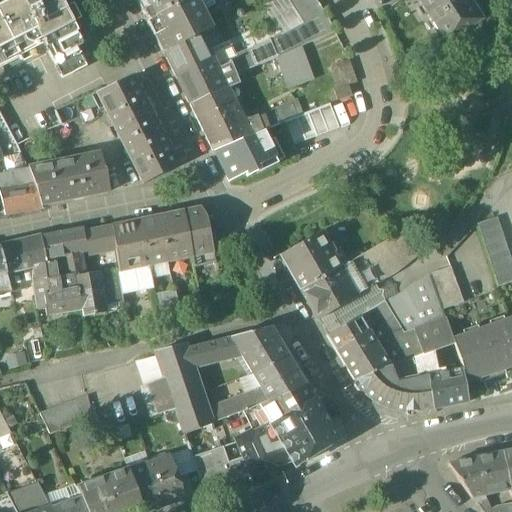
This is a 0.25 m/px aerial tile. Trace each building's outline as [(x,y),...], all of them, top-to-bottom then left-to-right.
[(28,18),(52,6),(48,0),(11,0),(0,6),(0,23),(17,56),(41,43),(28,18)] [(135,0),(147,22),(189,0),(135,0)] [(192,0),(189,0),(147,22),(163,54),(200,35),(212,29),(202,10),(199,11),(192,0)] [(285,0),(303,26),(324,15),(314,0),(285,0)] [(466,0),(418,0),(446,43),(480,21),(466,0)] [(28,18),(41,43),(50,62),(81,45),(71,26),(79,22),(71,7),(63,11),(59,2),(52,6),(28,18)] [(303,26),(295,29),(302,47),(335,33),(324,15),(303,26)] [(0,64),(17,56),(0,23),(0,64)] [(295,29),(268,43),(274,54),(276,58),(297,49),(298,49),(302,47),(295,29)] [(213,61),(200,35),(163,54),(174,76),(198,65),(213,61)] [(297,49),(276,58),(288,91),(309,83),(298,49),(297,49)] [(213,61),(198,65),(174,76),(189,106),(227,90),(238,85),(234,76),(235,76),(232,67),(218,73),(213,61)] [(349,62),(330,68),(337,90),(356,84),(349,62)] [(119,140),(155,123),(132,77),(96,95),(119,140)] [(347,87),(333,92),(336,103),(351,98),(347,87)] [(227,90),(189,106),(213,153),(269,129),(263,117),(248,123),(242,123),(227,90)] [(298,103),(263,117),(269,129),(303,116),(298,103)] [(142,186),(177,168),(155,123),(119,140),(142,186)] [(269,129),(213,153),(227,185),(283,161),(269,129)] [(100,155),(25,169),(26,172),(31,183),(32,182),(40,207),(108,193),(104,172),(103,172),(100,155)] [(26,172),(0,176),(0,199),(4,217),(23,214),(41,210),(40,207),(32,182),(31,183),(26,172)] [(200,209),(182,213),(191,258),(193,268),(215,264),(206,220),(200,209)] [(182,213),(157,218),(166,264),(191,258),(182,213)] [(157,218),(139,222),(148,267),(166,264),(157,218)] [(497,219),(477,225),(480,236),(500,229),(497,219)] [(139,222),(111,227),(115,251),(120,277),(149,271),(148,267),(139,222)] [(115,251),(111,227),(83,233),(87,252),(97,250),(98,254),(115,251)] [(500,229),(480,236),(484,246),(504,240),(500,229)] [(82,230),(59,234),(64,256),(68,277),(75,276),(81,274),(76,254),(87,252),(83,233),(82,230)] [(322,233),(280,257),(300,292),(340,269),(347,265),(338,250),(333,253),(322,233)] [(59,234),(40,238),(46,266),(33,268),(33,269),(36,282),(56,278),(54,265),(62,264),(60,256),(64,256),(59,234)] [(340,269),(356,298),(374,287),(396,274),(419,255),(401,235),(347,265),(340,269)] [(40,238),(0,246),(0,249),(6,276),(33,269),(33,268),(46,266),(40,238)] [(504,240),(484,246),(487,257),(507,250),(504,240)] [(0,249),(0,295),(10,293),(6,276),(0,249)] [(507,250),(487,257),(491,267),(510,261),(507,250)] [(511,265),(510,261),(491,267),(494,278),(511,271),(511,265)] [(340,269),(300,292),(317,321),(356,298),(340,269)] [(117,271),(97,275),(100,290),(106,289),(109,306),(122,304),(117,271)] [(511,271),(494,278),(497,288),(511,283),(511,271)] [(81,274),(75,276),(78,290),(81,311),(82,318),(104,314),(100,290),(97,275),(81,278),(81,274)] [(429,276),(384,303),(392,318),(404,337),(414,333),(446,322),(429,276)] [(59,293),(56,278),(36,282),(34,282),(37,298),(34,298),(37,311),(45,310),(46,317),(81,311),(78,290),(59,293)] [(356,298),(317,321),(326,338),(359,318),(371,310),(384,303),(374,287),(356,298)] [(392,318),(384,303),(371,310),(380,325),(392,318)] [(359,318),(326,338),(335,352),(368,333),(359,318)] [(404,337),(392,318),(380,325),(392,344),(404,337)] [(511,331),(509,321),(452,342),(466,383),(511,367),(511,331)] [(446,322),(414,333),(422,357),(429,354),(453,345),(452,342),(446,322)] [(270,329),(229,339),(239,356),(251,376),(287,357),(270,329)] [(389,368),(368,333),(335,352),(354,382),(389,368)] [(414,333),(404,337),(392,344),(403,363),(413,360),(422,357),(414,333)] [(229,339),(186,351),(191,368),(239,356),(229,339)] [(184,347),(154,354),(164,381),(169,396),(174,411),(182,435),(211,424),(206,411),(191,368),(186,351),(184,347)] [(422,357),(413,360),(416,377),(417,381),(426,380),(425,378),(433,376),(429,354),(422,357)] [(251,376),(262,393),(256,397),(252,394),(226,404),(231,417),(258,407),(303,388),(305,388),(287,357),(251,376)] [(403,363),(389,368),(394,381),(416,377),(413,360),(403,363)] [(418,387),(398,391),(394,381),(389,368),(354,382),(355,383),(353,384),(353,387),(357,393),(359,393),(361,392),(367,398),(373,403),(380,407),(389,411),(404,414),(404,416),(406,418),(414,418),(415,416),(416,414),(432,411),(426,380),(417,381),(416,381),(418,387)] [(433,376),(425,378),(426,380),(432,411),(466,404),(460,371),(433,376)] [(164,381),(147,386),(152,402),(169,396),(164,381)] [(250,477),(290,462),(294,468),(338,442),(313,400),(311,401),(303,388),(258,407),(268,425),(234,441),(250,477)] [(169,396),(152,402),(158,416),(174,411),(169,396)] [(38,415),(49,436),(92,421),(87,398),(38,415)] [(226,404),(206,411),(211,424),(231,417),(226,404)] [(0,416),(0,438),(10,435),(0,416)] [(511,452),(501,454),(508,492),(511,499),(511,452)] [(474,460),(483,497),(508,492),(501,454),(474,460)] [(168,457),(147,464),(163,506),(184,498),(168,457)] [(223,460),(194,471),(195,472),(202,492),(203,494),(232,483),(223,460)] [(483,497),(474,460),(449,466),(448,467),(470,500),(483,497)] [(146,511),(163,506),(147,464),(127,472),(142,511),(146,511)] [(126,470),(75,489),(83,511),(142,511),(127,472),(126,470)] [(195,472),(187,475),(194,497),(203,494),(202,492),(195,472)] [(83,511),(75,489),(74,486),(43,498),(48,511),(83,511)] [(8,495),(14,511),(45,511),(48,511),(43,498),(41,490),(20,497),(18,491),(8,495)] [(0,511),(14,511),(8,495),(0,497),(0,511)]
